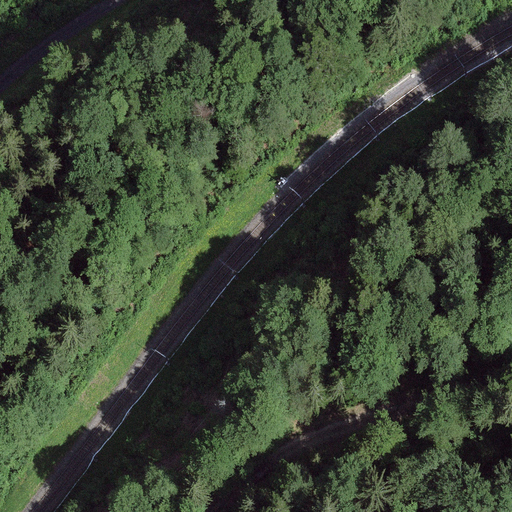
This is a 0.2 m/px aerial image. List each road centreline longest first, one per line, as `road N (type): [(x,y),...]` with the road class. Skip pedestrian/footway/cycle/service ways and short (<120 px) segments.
road 1 (track): [(511,382),(321,443),(277,466),(225,511)]
road 2 (track): [(117,0),(0,89)]
